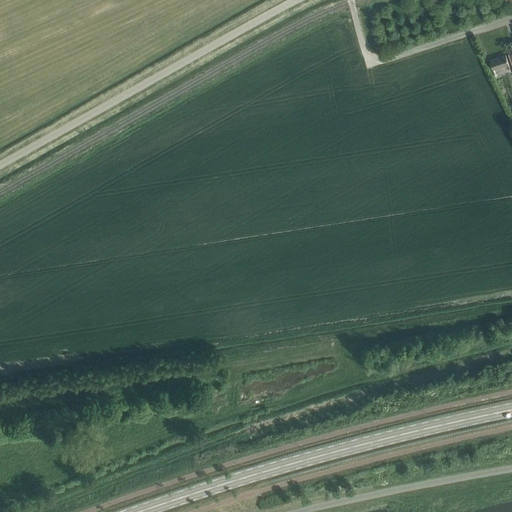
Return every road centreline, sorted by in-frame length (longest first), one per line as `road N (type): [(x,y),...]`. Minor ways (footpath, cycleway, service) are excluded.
road 1 (tertiary): [(151,511),(277,468),(511,411)]
road 2 (unclassified): [(302,0),(0,166)]
road 3 (unclassified): [(313,511),(511,470)]
